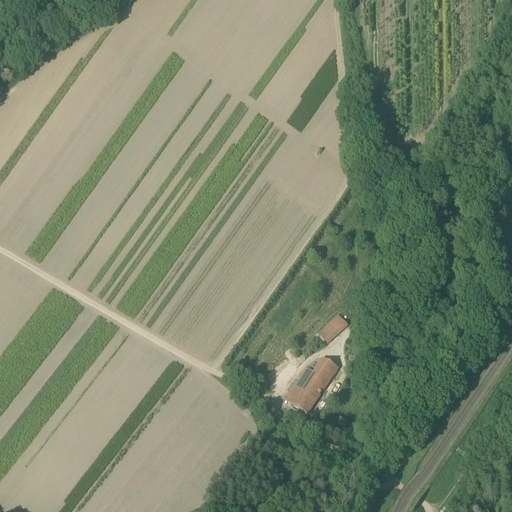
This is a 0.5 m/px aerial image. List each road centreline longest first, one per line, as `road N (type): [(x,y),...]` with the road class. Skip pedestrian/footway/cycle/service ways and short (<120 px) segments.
road 1 (track): [(334,0),(349,147),(344,191),(213,371)]
road 2 (track): [(213,371),(0,250)]
road 3 (track): [(391,472),(509,318),(509,268)]
road 4 (track): [(391,480),(391,472),(289,429),(261,398),(213,371)]
road 5 (track): [(432,509),(448,496),(511,390)]
